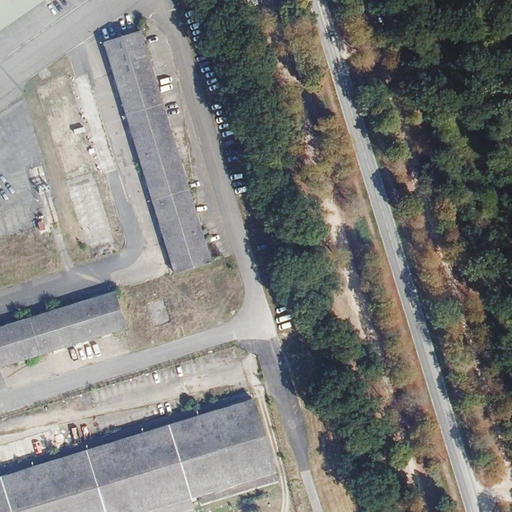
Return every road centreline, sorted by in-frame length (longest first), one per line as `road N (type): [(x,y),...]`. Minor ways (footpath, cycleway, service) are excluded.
road 1 (secondary): [(317,0),(478,511)]
road 2 (track): [(429,511),(270,0)]
road 3 (track): [(366,0),(511,485)]
